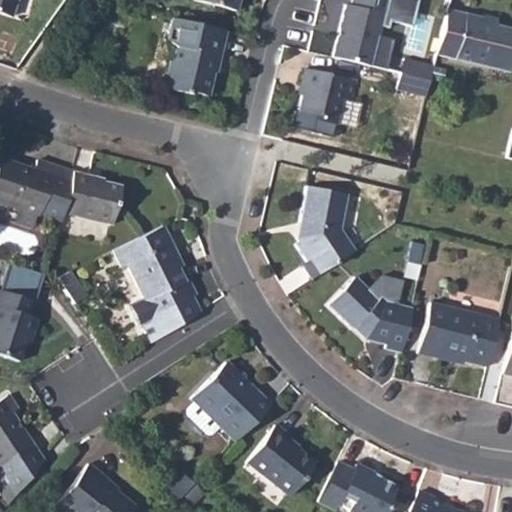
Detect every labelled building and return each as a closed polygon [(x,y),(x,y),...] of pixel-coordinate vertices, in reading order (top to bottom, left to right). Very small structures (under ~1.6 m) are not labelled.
[(0,0),(0,16),(13,21),(19,0),(0,0)] [(192,0),(192,4),(231,13),(234,0),(192,0)] [(341,10),(330,60),(384,72),(389,46),(387,41),(376,39),(378,29),(385,31),(387,24),(409,29),(416,0),(350,0),(348,11),(341,10)] [(442,15),(431,59),(503,75),(511,36),(511,34),(491,30),(476,27),(477,22),(442,15)] [(477,22),(476,27),(491,30),(492,25),(477,21),(477,22)] [(221,34),(168,22),(163,44),(171,51),(169,64),(164,64),(159,90),(185,97),(186,94),(203,99),(208,76),(203,75),(207,59),(215,61),(221,34)] [(203,75),(208,76),(212,76),(215,61),(207,59),(203,75)] [(406,77),(409,63),(399,61),(396,75),(406,77)] [(426,82),(429,67),(409,63),(406,77),(426,82)] [(351,84),(299,72),(296,90),(298,91),(293,116),(290,116),(287,131),(330,141),(338,100),(348,102),(351,84)] [(423,97),(426,82),(406,77),(396,75),(393,90),(423,97)] [(511,133),(509,133),(502,162),(511,164),(511,133)] [(2,163),(0,168),(0,205),(40,219),(41,216),(62,223),(64,217),(74,176),(40,165),(36,174),(2,163)] [(74,176),(64,217),(112,230),(122,191),(89,183),(90,180),(74,176)] [(300,242),(292,245),(304,264),(299,267),(309,283),(350,255),(336,234),(343,199),(302,190),(294,228),(295,228),(302,229),(300,242)] [(295,228),(292,245),(300,242),(302,229),(295,228)] [(163,231),(114,254),(124,274),(129,272),(144,302),(129,308),(139,328),(142,327),(151,346),(198,316),(191,302),(195,301),(188,285),(184,287),(177,274),(174,267),(178,264),(163,231)] [(70,275),(55,282),(72,308),(86,300),(70,275)] [(381,350),(398,355),(408,311),(376,303),(352,281),(325,308),(349,331),(351,329),(363,341),(382,347),(381,350)] [(0,357),(20,365),(25,350),(28,340),(33,341),(38,324),(29,321),(34,307),(0,295),(0,357)] [(434,356),(485,368),(496,321),(427,305),(415,355),(433,360),(434,356)] [(511,379),(511,325),(500,376),(511,379)] [(218,430),(233,445),(268,408),(223,366),(188,402),(191,405),(183,414),(184,419),(204,439),(209,439),(218,430)] [(8,400),(0,404),(0,500),(5,509),(39,468),(29,451),(9,418),(16,414),(8,400)] [(273,427),(245,465),(289,498),(313,465),(285,444),(288,439),(273,427)] [(335,463),(315,504),(331,511),(333,511),(336,507),(345,511),(383,511),(393,490),(379,483),(369,478),(371,475),(354,467),(351,471),(335,463)] [(100,492),(105,487),(85,470),(51,511),(127,511),(112,499),(110,500),(100,492)] [(371,475),(369,478),(379,483),(380,480),(371,475)] [(161,498),(172,509),(191,490),(180,479),(161,498)] [(114,495),(105,487),(100,492),(110,500),(112,499),(114,495)] [(416,494),(409,511),(455,511),(444,507),(432,503),(433,500),(416,494)]
